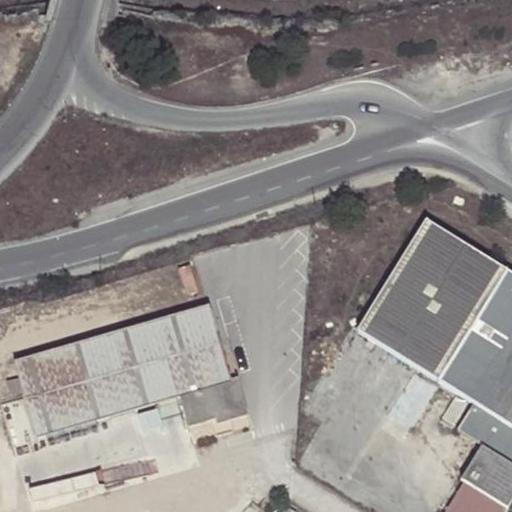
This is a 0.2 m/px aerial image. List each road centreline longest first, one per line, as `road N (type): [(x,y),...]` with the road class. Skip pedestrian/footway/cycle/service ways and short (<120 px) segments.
road 1 (primary): [(0,264),(141,230),(427,135)]
road 2 (tertiary): [(427,135),(366,102),(187,120),(112,98),(65,49)]
road 3 (unknown): [(286,483),(241,253)]
road 4 (unknown): [(187,278),(49,315),(0,348)]
road 5 (primary): [(0,153),(65,49)]
